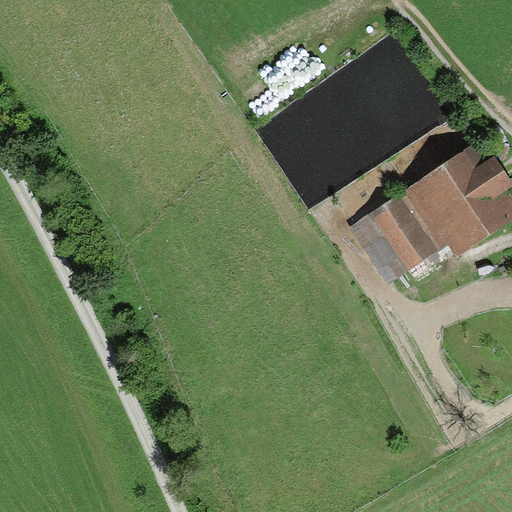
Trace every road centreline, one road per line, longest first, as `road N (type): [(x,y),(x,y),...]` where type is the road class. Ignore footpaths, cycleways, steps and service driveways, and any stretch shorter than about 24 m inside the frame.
road 1 (track): [(0,144),(182,511)]
road 2 (track): [(511,126),(412,16)]
